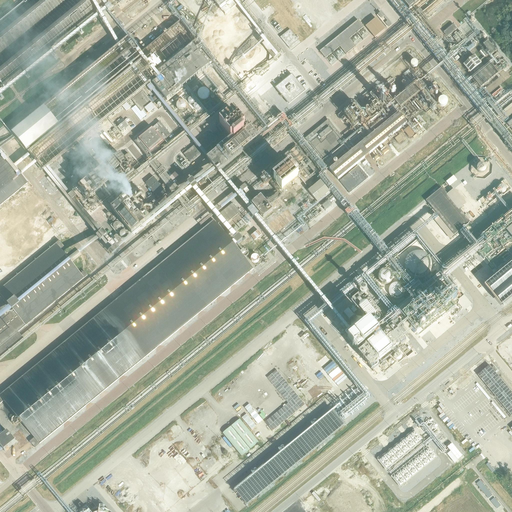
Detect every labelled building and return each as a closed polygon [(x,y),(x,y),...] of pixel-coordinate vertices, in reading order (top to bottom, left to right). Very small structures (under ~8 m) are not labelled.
[(37,60),(52,48),(54,46),(58,43),(93,13),(101,7),(106,2),(107,2),(105,0),(100,0),(99,1),(99,0),(98,0),(27,0),(21,6),(19,8),(0,22),(0,90),(1,92),(4,89),(3,88),(7,84),(10,82),(37,60)] [(203,0),(209,6),(214,2),(225,15),(239,4),(236,0),(203,0)] [(401,0),(402,0),(402,1),(409,9),(419,0),(401,0)] [(375,38),(384,31),(385,30),(385,29),(384,28),(376,18),(366,27),(371,33),(375,38)] [(358,20),(320,52),(326,59),(332,53),(340,47),(346,55),(356,47),(349,39),(357,33),(364,27),(358,20)] [(190,81),(194,78),(194,79),(195,79),(194,78),(198,75),(198,76),(202,72),(205,69),(206,69),(206,68),(209,65),(210,66),(209,65),(211,64),(198,47),(196,48),(192,44),(196,41),(180,22),(160,38),(158,40),(141,54),(145,58),(143,60),(143,59),(142,60),(139,63),(138,62),(139,63),(135,66),(134,65),(135,66),(131,69),(130,68),(131,70),(127,72),(126,71),(126,72),(127,73),(124,75),(123,74),(122,75),(123,76),(120,79),(119,78),(118,78),(119,79),(116,82),(115,81),(115,82),(112,85),(111,84),(112,85),(108,88),(107,87),(108,88),(104,91),(103,90),(103,91),(104,92),(100,94),(99,93),(99,94),(100,95),(97,98),(96,97),(95,97),(96,98),(93,101),(92,100),(91,100),(92,101),(88,104),(88,103),(87,103),(88,105),(85,107),(84,106),(83,107),(84,108),(81,111),(80,109),(79,110),(80,111),(77,114),(76,113),(77,114),(73,117),(72,116),(73,117),(69,120),(68,119),(69,120),(65,123),(64,122),(65,124),(61,126),(61,125),(60,126),(61,127),(58,130),(57,128),(56,129),(57,130),(54,133),(53,132),(52,132),(53,133),(50,136),(49,135),(48,135),(49,136),(46,139),(45,138),(46,139),(42,142),(41,141),(42,142),(38,145),(37,144),(37,145),(38,146),(34,148),(34,147),(33,148),(34,149),(31,152),(30,151),(29,151),(30,152),(29,153),(29,152),(28,153),(29,153),(32,157),(31,158),(32,158),(33,157),(36,161),(35,162),(36,162),(39,165),(38,166),(38,167),(39,166),(42,170),(43,170),(44,169),(45,170),(44,168),(48,166),(49,167),(49,166),(48,165),(52,162),(52,163),(53,163),(52,162),(55,159),(56,160),(57,160),(56,159),(59,156),(60,157),(61,157),(60,156),(63,153),(64,154),(64,153),(67,150),(68,151),(67,150),(71,147),(72,148),(72,147),(71,146),(75,144),(76,145),(76,144),(75,143),(79,140),(79,141),(80,141),(79,140),(83,137),(83,138),(84,138),(83,137),(86,134),(87,135),(88,135),(87,134),(90,131),(91,132),(91,131),(94,128),(95,129),(95,128),(95,127),(98,125),(99,125),(98,124),(102,121),(103,122),(102,121),(106,118),(107,119),(111,116),(111,115),(110,115),(114,112),(115,113),(115,112),(114,111),(118,109),(119,109),(118,108),(122,105),(122,106),(123,106),(122,105),(125,102),(126,103),(127,103),(126,102),(129,99),(130,100),(131,100),(130,99),(133,96),(134,97),(134,96),(137,93),(138,94),(138,93),(137,92),(141,90),(142,91),(142,90),(141,89),(145,86),(146,87),(145,86),(149,83),(150,84),(149,83),(151,82),(164,99),(165,98),(167,101),(168,101),(187,85),(186,84),(190,81),(191,82),(190,81)] [(454,23),(444,31),(448,36),(458,28),(454,23)] [(280,38),(289,49),(299,41),(290,30),(280,38)] [(461,31),(459,33),(457,32),(453,37),(460,44),(467,37),(461,31)] [(269,54),(269,61),(274,61),(274,59),(280,54),(265,35),(258,40),(269,54)] [(19,142),(20,142),(23,146),(22,146),(22,147),(23,146),(26,150),(26,151),(27,150),(30,147),(31,148),(30,147),(34,144),(35,145),(35,144),(34,143),(38,141),(39,142),(39,141),(38,140),(42,137),(43,138),(42,137),(46,134),(46,135),(47,135),(46,134),(49,131),(50,132),(51,132),(50,131),(53,128),(54,129),(55,129),(54,128),(57,125),(58,126),(59,125),(58,124),(61,122),(62,123),(62,122),(61,121),(65,118),(66,119),(65,118),(69,115),(70,116),(69,115),(73,112),(74,113),(73,112),(77,109),(77,110),(78,110),(77,109),(80,106),(81,107),(82,106),(81,105),(84,103),(85,104),(86,103),(85,102),(88,99),(89,100),(89,99),(92,96),(93,97),(92,96),(96,93),(97,94),(96,93),(100,90),(101,91),(100,90),(104,87),(105,88),(105,87),(104,86),(108,84),(108,85),(109,84),(108,83),(111,80),(112,81),(113,81),(112,80),(115,77),(116,78),(117,78),(116,77),(119,74),(120,75),(120,74),(123,71),(124,72),(123,71),(127,68),(128,69),(128,68),(127,67),(131,64),(132,65),(132,64),(135,61),(136,62),(135,61),(139,58),(139,59),(140,59),(139,58),(141,56),(142,56),(142,55),(129,38),(128,39),(128,38),(127,39),(128,39),(125,41),(124,40),(125,41),(121,44),(121,43),(120,44),(121,45),(118,47),(117,46),(117,47),(114,51),(113,50),(112,50),(113,51),(110,54),(109,53),(109,54),(106,57),(105,56),(105,57),(102,60),(101,59),(102,60),(98,64),(97,63),(98,64),(94,66),(93,65),(93,66),(94,67),(90,70),(90,69),(89,69),(90,70),(87,73),(86,72),(85,72),(86,73),(83,76),(82,75),(81,75),(82,76),(79,79),(78,78),(78,80),(75,82),(74,81),(74,82),(75,83),(71,85),(70,84),(70,85),(71,86),(67,89),(66,88),(67,89),(63,92),(63,91),(62,91),(63,92),(59,95),(59,94),(58,94),(59,95),(56,98),(55,97),(54,98),(55,99),(52,101),(51,100),(51,101),(51,102),(48,105),(47,104),(48,105),(44,108),(43,107),(44,108),(40,111),(39,110),(40,111),(36,114),(35,113),(36,114),(32,117),(32,116),(31,117),(32,118),(29,120),(28,119),(27,120),(28,121),(25,124),(24,123),(23,123),(24,124),(21,127),(20,126),(20,127),(17,130),(16,129),(16,130),(13,133),(12,133),(13,134),(13,133),(14,135),(11,137),(12,139),(16,137),(15,138),(16,138),(16,137),(20,141),(19,142)] [(464,65),(482,88),(500,74),(493,64),(497,61),(493,54),(498,50),(489,40),(483,44),(485,48),(480,51),(485,58),(490,55),(493,59),(485,66),(477,55),(464,65)] [(474,43),(467,49),(469,51),(476,45),(474,43)] [(301,90),(302,90),(299,87),(298,86),(299,86),(294,81),(295,81),(292,78),(291,79),(290,78),(288,81),(287,82),(287,81),(283,85),(279,88),(279,89),(279,90),(281,92),(282,92),(282,93),(289,101),(290,101),(293,99),(293,98),(294,98),(302,91),(301,90)] [(210,96),(210,95),(210,94),(209,92),(209,91),(208,90),(207,89),(206,89),(205,89),(204,88),(203,89),(201,89),(200,89),(199,90),(198,91),(198,92),(197,94),(197,95),(197,96),(198,97),(199,99),(201,100),(202,101),(203,101),(205,101),(206,101),(208,100),(209,99),(209,98),(210,96)] [(495,97),(504,90),(502,88),(493,94),(495,97)] [(152,102),(143,91),(132,100),(141,111),(152,102)] [(451,105),(451,104),(451,103),(450,101),(450,100),(449,100),(448,99),(447,98),(445,98),(444,98),(443,98),(442,98),(440,99),(440,100),(439,101),(438,103),(439,105),(439,106),(440,108),(442,109),(443,110),(444,110),(445,110),(446,110),(448,109),(449,108),(450,107),(450,106),(451,105)] [(183,99),(177,106),(183,112),(190,105),(183,99)] [(270,119),(277,113),(266,100),(259,106),(270,119)] [(152,105),(146,110),(148,113),(155,108),(152,105)] [(222,128),(233,140),(224,148),(236,160),(256,141),(251,135),(257,130),(241,113),(240,113),(236,110),(219,127),(221,129),(222,128)] [(387,146),(385,147),(382,144),(403,127),(405,130),(404,131),(403,129),(402,130),(403,132),(404,132),(410,138),(415,134),(409,127),(408,128),(406,125),(407,124),(398,114),(329,170),(338,180),(372,152),(375,157),(374,158),(377,161),(380,159),(378,156),(377,157),(376,156),(373,152),(377,148),(380,152),(378,154),(381,157),(389,150),(387,146)] [(322,160),(345,141),(328,120),(305,139),(322,160)] [(117,128),(121,133),(129,126),(125,121),(117,128)] [(157,146),(161,143),(170,135),(160,122),(136,141),(134,142),(135,142),(148,158),(160,149),(157,146)] [(183,154),(190,163),(218,140),(213,134),(204,141),(202,139),(183,154)] [(406,139),(402,134),(396,138),(400,144),(406,139)] [(0,206),(28,183),(0,149),(0,206)] [(205,154),(207,158),(214,152),(212,149),(205,154)] [(256,162),(257,152),(252,151),(251,155),(247,155),(247,161),(249,161),(249,162),(256,162)] [(136,171),(133,167),(122,154),(111,163),(124,180),(136,171)] [(135,162),(128,154),(126,156),(133,164),(135,162)] [(64,155),(56,163),(60,168),(68,160),(64,155)] [(481,173),(483,173),(485,172),(486,170),(486,168),(485,166),(484,164),(482,164),(479,164),(478,166),(477,168),(477,170),(478,172),(479,173),(481,173)] [(76,197),(83,205),(111,182),(103,172),(106,170),(104,169),(102,171),(101,169),(97,173),(91,165),(78,175),(85,183),(68,196),(72,201),(76,197)] [(296,167),(276,179),(285,194),(296,187),(296,186),(300,184),(301,186),(305,184),(303,180),(308,177),(300,165),(296,168),(296,167)] [(71,192),(51,166),(46,169),(66,195),(71,192)] [(358,166),(340,181),(349,193),(355,189),(363,183),(368,178),(358,166)] [(455,175),(446,181),(450,186),(458,179),(455,175)] [(145,183),(158,199),(166,193),(153,177),(145,183)] [(322,180),(309,190),(319,202),(332,192),(322,180)] [(498,191),(499,192),(500,193),(502,194),(504,193),(506,192),(506,190),(506,188),(505,187),(504,186),(502,185),(500,186),(499,187),(498,189),(498,191)] [(443,187),(427,200),(446,223),(441,227),(444,230),(441,232),(444,236),(447,234),(451,239),(471,222),(461,209),(468,203),(455,188),(449,193),(443,187)] [(112,210),(132,235),(151,220),(130,195),(112,210)] [(223,208),(235,199),(233,195),(220,205),(223,208)] [(266,218),(276,210),(263,195),(254,204),(266,218)] [(330,200),(322,205),(326,210),(333,205),(330,200)] [(230,206),(223,213),(230,221),(240,212),(233,203),(230,205),(230,206)] [(0,404),(4,401),(34,438),(30,442),(35,448),(253,269),(213,220),(0,395),(0,404)] [(115,247),(116,248),(124,241),(120,237),(115,241),(106,230),(104,232),(102,230),(98,234),(112,250),(115,247)] [(255,240),(262,234),(258,230),(251,236),(255,240)] [(0,359),(24,340),(22,337),(20,334),(18,332),(84,278),(88,276),(84,271),(81,274),(72,263),(82,255),(79,251),(69,259),(61,250),(64,247),(59,241),(56,244),(0,289),(0,359)] [(405,265),(405,268),(407,272),(409,274),(412,276),(416,277),(419,277),(423,276),(426,274),(428,271),(429,268),(430,264),(429,260),(427,257),(425,255),(422,253),(418,252),(415,252),(411,253),(409,255),(406,258),(405,261),(405,265)] [(259,261),(260,259),(259,257),(258,256),(257,255),(256,255),(255,255),(253,255),(252,256),(251,257),(250,259),(250,260),(251,261),(251,262),(252,263),(253,263),(254,264),(255,264),(257,263),(258,262),(259,261)] [(378,279),(379,281),(380,283),(382,285),(384,286),(386,286),(389,285),(391,283),(392,281),(393,279),(392,276),(391,274),(390,272),(387,271),(385,271),(382,272),(380,274),(378,276),(378,279)] [(389,291),(389,294),(391,297),(393,299),(396,299),(399,299),(401,298),(403,296),(405,294),(405,291),(404,289),(403,286),(401,285),(399,283),(396,283),(393,284),(391,286),(389,288),(389,291)] [(117,290),(113,294),(116,298),(121,294),(117,290)] [(363,320),(344,337),(373,373),(380,367),(376,362),(398,345),(399,346),(404,342),(391,327),(379,336),(368,321),(366,323),(363,320)] [(511,393),(489,365),(477,375),(511,417),(511,416),(511,393)] [(474,373),(466,379),(470,383),(477,377),(474,373)] [(233,492),(246,508),(345,427),(332,411),(233,492)] [(440,416),(443,420),(448,416),(444,412),(440,416)] [(16,416),(11,421),(14,424),(15,423),(19,420),(16,416)] [(458,416),(448,423),(465,445),(475,438),(458,416)] [(240,420),(231,427),(250,450),(259,442),(240,420)] [(231,427),(223,434),(241,457),(250,450),(231,427)] [(414,431),(378,460),(400,487),(437,457),(414,431)] [(8,433),(0,439),(0,445),(5,452),(16,442),(8,433)] [(452,450),(449,453),(456,462),(464,455),(453,442),(449,446),(452,450)] [(446,452),(454,464),(455,463),(448,453),(452,450),(450,449),(446,452)] [(492,472),(496,470),(490,461),(487,463),(492,472)] [(480,481),(476,484),(488,499),(492,496),(480,481)] [(494,498),(490,501),(497,509),(501,506),(494,498)]
